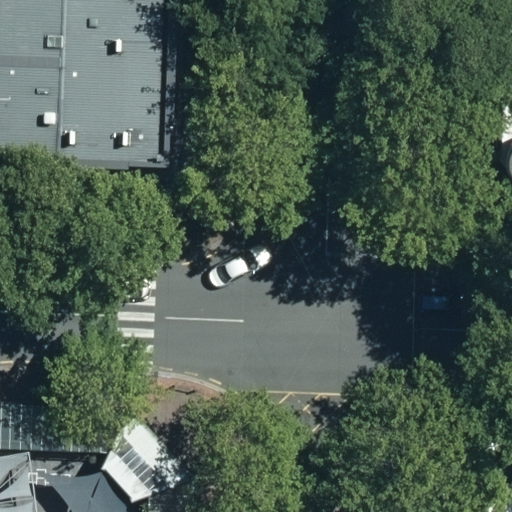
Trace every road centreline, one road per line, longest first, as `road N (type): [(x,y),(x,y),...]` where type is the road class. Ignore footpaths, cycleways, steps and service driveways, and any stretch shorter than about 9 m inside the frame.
road 1 (unclassified): [(333,0),(320,323)]
road 2 (unclassified): [(320,323),(0,311)]
road 3 (unclassified): [(511,329),(320,323)]
